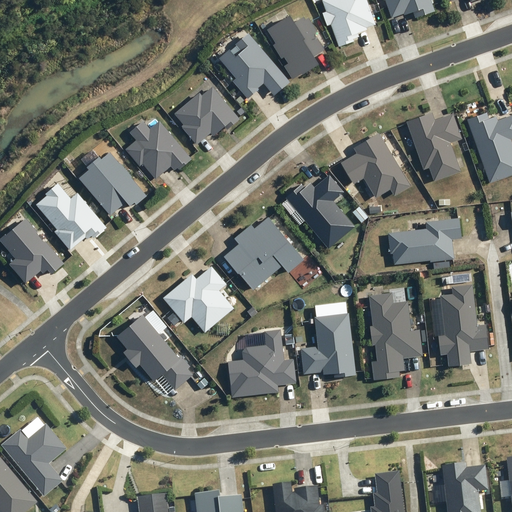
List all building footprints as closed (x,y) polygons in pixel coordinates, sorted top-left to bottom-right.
[(365,0),(320,0),(325,11),(321,13),(327,27),(331,23),(337,46),(356,42),(354,38),(360,36),(358,32),(368,29),(366,28),(375,25),(365,0)] [(431,0),(383,0),(384,1),(386,0),(392,18),(404,14),(406,17),(416,14),(417,17),(435,11),(431,0)] [(306,21),(304,18),(295,24),(291,17),(267,32),(275,43),(270,46),(293,82),(318,65),(313,56),(323,49),(314,35),(318,32),(309,19),(306,21)] [(292,82),(249,33),(219,59),(235,77),(232,81),(249,100),(261,91),(257,87),(263,83),(274,96),(292,82)] [(237,119),(213,91),(203,99),(200,96),(177,115),(186,126),(183,128),(197,146),(212,134),(213,137),(228,125),(229,127),(237,119)] [(432,113),(406,122),(423,169),(432,165),(437,180),(463,170),(453,144),(463,140),(453,112),(434,119),(432,113)] [(487,112),(467,119),(490,183),(511,174),(511,141),(511,139),(511,138),(511,114),(498,119),(497,116),(489,118),(487,112)] [(144,120),(130,132),(139,141),(128,150),(141,165),(144,162),(157,176),(171,164),(177,171),(180,168),(181,170),(195,158),(160,119),(150,128),(144,120)] [(356,151),(340,160),(354,185),(362,180),(372,196),(393,185),(396,191),(407,185),(378,133),(353,147),(356,151)] [(147,194),(110,152),(103,158),(101,156),(86,168),(88,170),(77,179),(109,216),(129,199),(132,203),(136,199),(138,202),(147,194)] [(306,186),(302,181),(283,198),(327,249),(353,227),(330,201),(342,191),(329,176),(316,188),(311,182),(306,186)] [(108,228),(77,193),(71,198),(58,183),(45,193),(44,194),(46,196),(35,206),(56,230),(54,232),(71,251),(85,239),(88,242),(94,237),(94,240),(108,228)] [(359,204),(350,211),(361,225),(370,217),(359,204)] [(240,243),(224,256),(252,291),(281,267),(287,274),(305,259),(269,216),(255,228),(252,224),(234,239),(240,243)] [(426,227),(387,232),(390,253),(394,253),(395,263),(431,258),(431,261),(454,258),(453,249),(452,239),(462,237),(459,216),(425,220),(426,227)] [(26,218),(0,240),(0,241),(15,259),(8,265),(26,284),(40,272),(43,273),(49,269),(52,274),(62,268),(46,244),(45,245),(37,233),(39,232),(26,218)] [(191,275),(164,298),(184,321),(191,314),(204,328),(227,308),(215,294),(226,284),(210,266),(197,277),(191,275)] [(452,293),(441,294),(444,333),(438,334),(440,354),(449,353),(450,363),(469,361),(468,349),(488,348),(486,326),(477,326),(473,282),(451,284),(452,293)] [(392,293),(370,296),(375,326),(371,327),(374,343),(377,343),(379,361),(371,362),(374,379),(400,376),(399,369),(407,368),(406,359),(425,357),(421,326),(416,327),(412,298),(393,300),(392,293)] [(317,345),(302,347),(305,374),(323,371),(323,373),(336,372),(337,376),(355,374),(347,312),(313,316),(317,345)] [(164,375),(175,389),(193,375),(186,367),(191,367),(181,354),(178,356),(160,333),(162,331),(150,316),(147,318),(143,313),(114,337),(123,348),(120,350),(138,372),(140,370),(152,385),(164,375)] [(242,358),(227,360),(231,399),(279,394),(278,382),(293,381),(291,359),(283,360),(280,330),(264,331),(266,344),(246,346),(242,351),(242,358)] [(46,425),(28,440),(21,431),(2,447),(45,498),(64,482),(49,465),(67,450),(46,425)] [(0,511),(28,511),(39,503),(0,458),(0,511)] [(467,465),(443,467),(447,511),(480,511),(479,493),(483,492),(483,495),(487,494),(486,492),(488,492),(486,467),(467,469),(467,465)] [(403,511),(399,472),(376,474),(378,493),(374,493),(375,506),(370,507),(370,511),(403,511)] [(292,492),(291,482),(273,484),(276,511),(323,511),(323,505),(320,505),(318,485),(293,488),(294,491),(292,492)] [(219,491),(196,493),(197,511),(243,511),(242,494),(220,496),(219,491)] [(169,511),(167,495),(138,498),(139,511),(169,511)]
